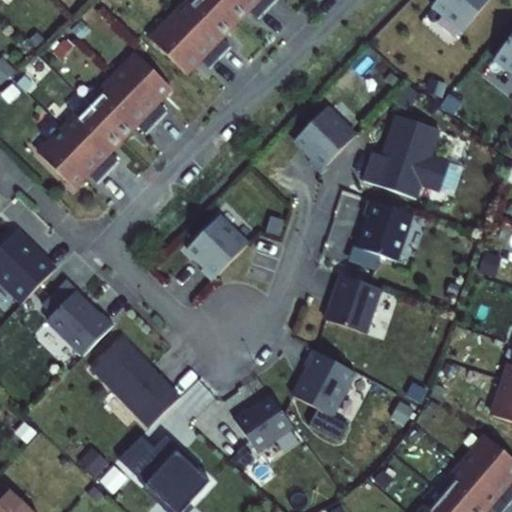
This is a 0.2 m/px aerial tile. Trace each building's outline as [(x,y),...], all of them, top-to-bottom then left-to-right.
[(146,39),(181,73),(195,58),(205,68),(226,47),(216,37),(243,9),(253,18),(271,0),(191,0),(187,4),(184,0),(146,39)] [(431,0),(427,5),(459,31),(484,0),(431,0)] [(511,28),(490,58),(511,74),(511,28)] [(153,102),(167,87),(132,53),(95,92),(98,95),(76,118),(72,115),(34,153),(69,187),(83,172),(94,182),(114,161),(105,151),(118,137),(132,123),(142,133),(163,111),(153,102)] [(351,135),(322,107),(290,140),(308,157),(304,161),(315,172),(351,135)] [(378,155),(368,152),(359,181),(412,199),(416,185),(435,191),(445,162),(426,156),(435,130),(392,115),(378,155)] [(409,214),(364,199),(359,214),(363,215),(353,247),(393,260),(409,214)] [(244,244),(215,216),(183,248),(201,265),(197,269),(208,280),(244,244)] [(35,257),(10,232),(0,242),(0,284),(18,303),(52,268),(37,254),(35,257)] [(328,300),(321,319),(362,333),(377,288),(336,274),(330,291),(332,291),(329,300),(328,300)] [(40,301),(51,312),(71,291),(73,289),(62,279),(40,301)] [(94,315),(71,291),(51,312),(43,320),(79,355),(109,324),(97,312),(94,315)] [(176,397),(119,338),(88,369),(146,427),(176,397)] [(310,350),(301,365),(304,367),(289,396),(327,416),(350,372),(310,350)] [(505,364),(488,416),(511,423),(511,364),(511,366),(505,364)] [(243,409),(229,418),(253,452),(289,427),(267,395),(245,410),(243,409)] [(162,434),(150,447),(164,460),(173,450),(193,468),(196,465),(162,434)] [(128,471),(150,447),(137,435),(113,458),(128,471)] [(422,506),(416,511),(478,511),(483,507),(489,511),(497,511),(511,495),(511,491),(503,484),(511,473),(511,462),(482,436),(446,478),(451,481),(439,496),(426,510),(422,506)] [(193,468),(173,450),(164,460),(150,447),(128,471),(142,484),(138,488),(164,511),(185,511),(190,507),(186,504),(207,481),(193,468)] [(30,511),(5,489),(0,494),(0,511),(30,511)]
